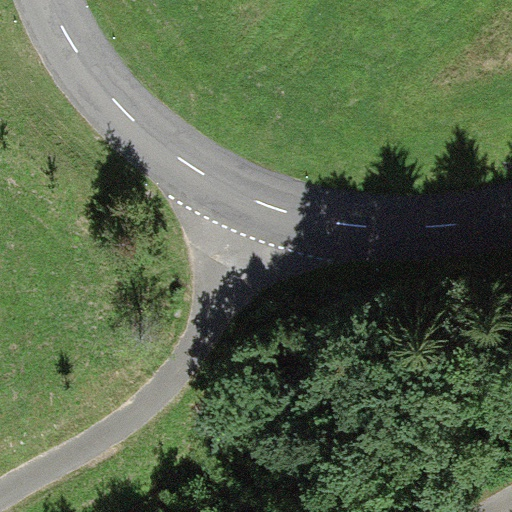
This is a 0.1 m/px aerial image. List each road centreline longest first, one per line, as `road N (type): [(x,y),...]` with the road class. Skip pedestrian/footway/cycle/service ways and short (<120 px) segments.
road 1 (tertiary): [(52,0),(110,92),(155,137),(198,171),(258,200),(382,228),(439,229),(511,216)]
road 2 (track): [(0,494),(117,426),(157,392),(204,327),(258,200)]
